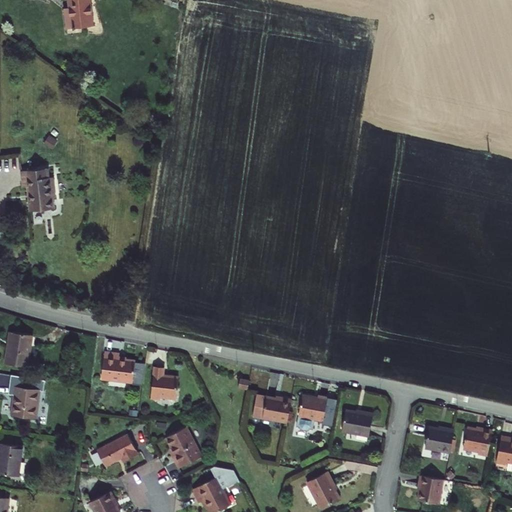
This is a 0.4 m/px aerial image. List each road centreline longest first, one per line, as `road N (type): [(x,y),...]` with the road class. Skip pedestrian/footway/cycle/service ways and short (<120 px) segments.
road 1 (residential): [(0,298),(407,389)]
road 2 (residential): [(385,511),(407,389)]
